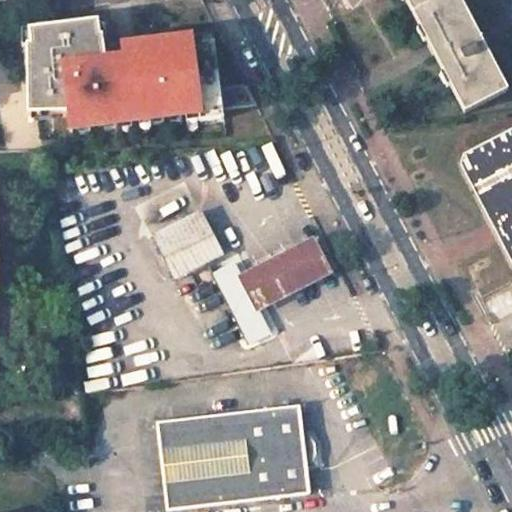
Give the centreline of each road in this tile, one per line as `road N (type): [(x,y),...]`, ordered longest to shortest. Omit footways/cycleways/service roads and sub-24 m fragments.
road 1 (secondary): [(230,0),(497,511)]
road 2 (secondary): [(511,453),(276,0)]
road 3 (unknown): [(398,324),(221,362),(198,363),(186,354),(139,260),(136,228),(152,210),(257,189)]
